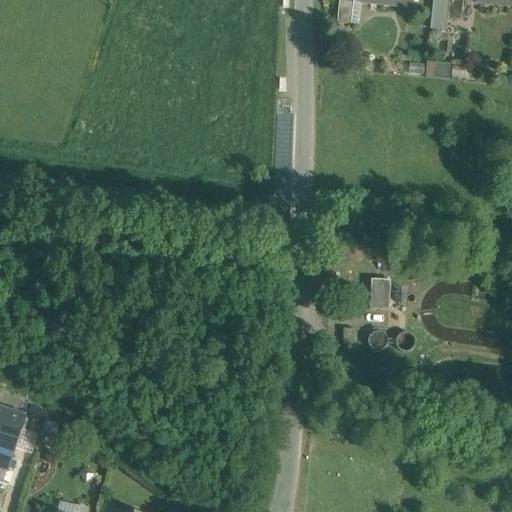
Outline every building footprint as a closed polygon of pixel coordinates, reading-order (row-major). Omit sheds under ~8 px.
[(354,2),(340,0),(337,24),(351,25),(354,2)] [(412,0),(361,0),(361,3),(412,9),(412,0)] [(448,0),(433,0),(430,30),(446,32),(447,21),(446,21),(448,0)] [(463,0),(448,0),(446,21),(447,21),(460,23),(463,0)] [(390,282),(371,281),(370,311),(389,312),(390,282)] [(355,331),(343,330),(342,354),(354,355),(355,331)] [(0,423),(0,456),(11,460),(21,430),(0,423)] [(9,463),(0,492),(13,496),(22,467),(9,463)]
